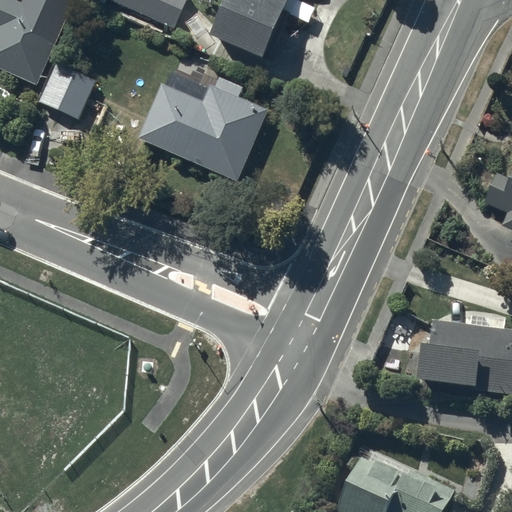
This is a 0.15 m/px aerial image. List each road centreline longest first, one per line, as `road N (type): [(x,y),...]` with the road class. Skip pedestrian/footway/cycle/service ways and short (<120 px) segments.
road 1 (tertiary): [(299,330),(458,0)]
road 2 (unclassified): [(0,203),(299,330)]
road 3 (tertiary): [(138,511),(223,430),(299,330)]
